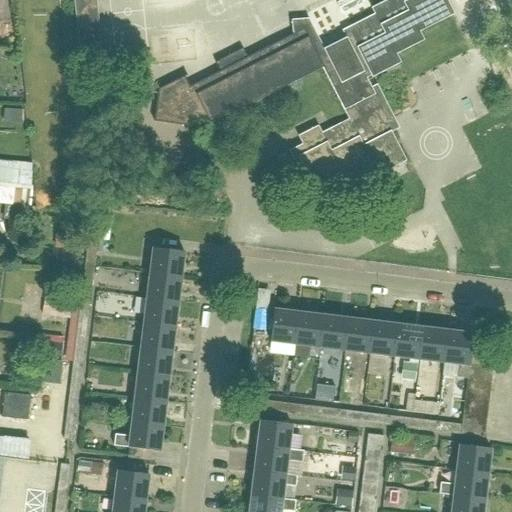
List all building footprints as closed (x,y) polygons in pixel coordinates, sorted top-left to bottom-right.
[(406,162),(391,132),(387,134),(383,125),(394,119),(377,85),(371,88),(367,81),(400,64),(395,54),(401,51),(401,53),(423,41),(418,31),(424,28),(424,30),(453,15),(445,0),(387,0),(370,9),(373,15),(359,22),(345,29),(349,36),(323,50),(307,20),(290,22),(291,32),(292,35),(246,58),(241,49),(214,63),(219,73),(191,86),(186,76),(157,90),(153,121),(172,124),(173,120),(185,122),(184,131),(185,131),(188,131),(187,128),(207,118),(210,125),(321,68),(348,120),(330,129),(321,134),(318,127),(298,137),(302,145),(294,150),(313,188),(334,177),(334,175),(339,172),(345,183),(367,171),(366,169),(372,167),(377,177),(406,162)] [(176,179),(163,154),(152,159),(153,161),(170,196),(205,178),(218,204),(228,199),(229,198),(211,162),(191,165),(176,179)] [(32,164),(0,161),(0,184),(29,188),(32,164)] [(87,267),(97,268),(100,243),(90,242),(87,267)] [(150,276),(181,279),(184,254),(153,250),(150,276)] [(93,293),(97,268),(87,267),(84,292),(93,293)] [(178,304),(181,279),(150,276),(147,300),(178,304)] [(90,318),(93,293),(84,292),(81,317),(90,318)] [(64,319),(66,301),(45,298),(43,316),(64,319)] [(175,329),(178,304),(147,300),(144,325),(175,329)] [(296,345),(300,314),(274,311),(270,342),(296,345)] [(320,348),(324,317),(300,314),(296,345),(309,347),(320,348)] [(87,343),(90,318),(81,317),(78,341),(87,343)] [(345,352),(349,320),(324,317),(320,348),(334,350),(333,359),(343,360),(344,351),(345,352)] [(370,355),(374,323),(349,320),(345,352),(370,355)] [(394,358),(398,326),(374,323),(370,355),(394,358)] [(172,353),(175,329),(144,325),(141,349),(172,353)] [(419,361),(423,329),(398,326),(394,358),(419,361)] [(444,364),(448,332),(423,329),(419,361),(444,364)] [(471,352),(473,335),(448,332),(444,364),(442,377),(456,378),(468,380),(468,376),(470,364),(471,352)] [(84,368),(87,343),(78,341),(75,366),(84,368)] [(61,360),(63,345),(42,343),(40,358),(61,360)] [(296,345),(294,358),(308,359),(309,347),(296,345)] [(169,378),(172,353),(141,349),(138,374),(169,378)] [(470,364),(493,367),(495,355),(471,352),(470,364)] [(40,382),(59,384),(61,365),(42,363),(40,382)] [(492,379),(493,367),(470,364),(468,376),(492,379)] [(406,365),(404,380),(414,381),(416,366),(406,365)] [(81,392),(84,368),(75,366),(72,391),(81,392)] [(166,402),(169,378),(138,374),(135,399),(166,402)] [(314,401),(324,402),(327,376),(317,375),(314,401)] [(490,391),(492,379),(468,376),(468,380),(467,388),(490,391)] [(489,403),(490,391),(467,388),(465,400),(489,403)] [(78,417),(81,392),(72,391),(68,416),(78,417)] [(4,395),(1,419),(29,422),(31,398),(4,395)] [(163,427),(166,402),(135,399),(132,423),(163,427)] [(487,415),(489,403),(465,400),(464,412),(487,415)] [(287,414),(288,405),(263,401),(262,411),(287,414)] [(311,417),(313,408),(288,405),(287,414),(311,417)] [(336,420),(337,411),(313,408),(311,417),(336,420)] [(361,423),(362,414),(337,411),(336,420),(361,423)] [(486,427),(487,415),(464,412),(462,424),(486,427)] [(386,427),(387,417),(362,414),(361,423),(386,427)] [(75,443),(78,417),(68,416),(65,442),(75,443)] [(410,430),(412,420),(387,417),(386,427),(410,430)] [(435,433),(436,423),(412,420),(410,430),(435,433)] [(289,452),(289,451),(291,426),(261,422),(258,448),(289,452)] [(160,453),(163,427),(132,423),(130,437),(115,436),(114,447),(160,453)] [(461,436),(462,426),(436,423),(435,433),(461,436)] [(484,439),(486,427),(462,424),(462,426),(461,436),(484,439)] [(366,448),(382,450),(383,437),(368,435),(366,448)] [(393,436),(391,453),(407,455),(409,438),(393,436)] [(335,438),(334,448),(352,450),(353,440),(335,438)] [(457,472),(488,476),(491,450),(460,446),(457,472)] [(289,452),(258,448),(255,473),(285,476),(286,475),(287,461),(299,463),(300,453),(289,451),(289,452)] [(380,462),(382,450),(366,448),(364,460),(380,462)] [(40,456),(38,466),(60,470),(61,460),(40,456)] [(379,475),(380,462),(364,460),(363,473),(379,475)] [(58,491),(68,492),(71,467),(61,466),(58,491)] [(354,483),(356,469),(343,467),(342,481),(354,483)] [(485,501),(488,476),(457,472),(455,485),(440,484),(439,495),(454,497),(485,501)] [(115,499),(146,503),(149,477),(118,473),(115,499)] [(285,476),(255,473),(252,497),(283,501),(283,500),(284,486),(296,488),(297,477),(286,475),(285,476)] [(377,487),(379,475),(363,473),(362,485),(377,487)] [(376,500),(377,487),(362,485),(360,498),(376,500)] [(65,511),(68,492),(58,491),(55,511),(65,511)] [(339,492),(338,505),(351,507),(352,493),(339,492)] [(293,511),(295,502),(283,500),(283,501),(252,497),(249,511),(281,511),(286,511),(293,511)] [(483,511),(485,501),(454,497),(451,511),(483,511)] [(373,511),(374,511),(376,500),(360,498),(359,510),(373,511)] [(144,511),(146,503),(115,499),(113,511),(144,511)]
